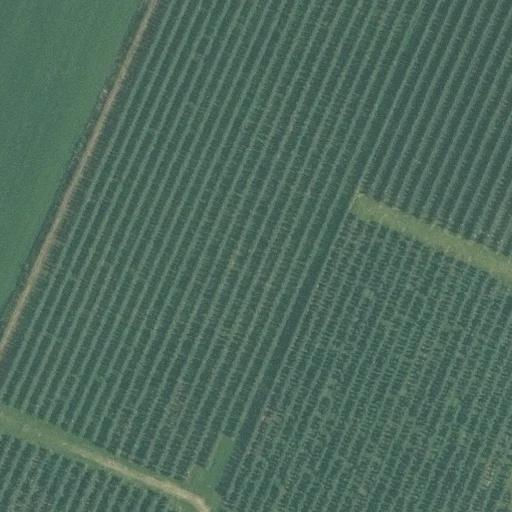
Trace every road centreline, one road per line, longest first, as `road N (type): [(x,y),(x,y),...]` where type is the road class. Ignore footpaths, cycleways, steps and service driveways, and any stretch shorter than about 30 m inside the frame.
road 1 (track): [(436,0),(206,511)]
road 2 (track): [(163,0),(0,370)]
road 3 (track): [(0,419),(198,501),(203,511)]
road 4 (track): [(352,200),(511,272)]
